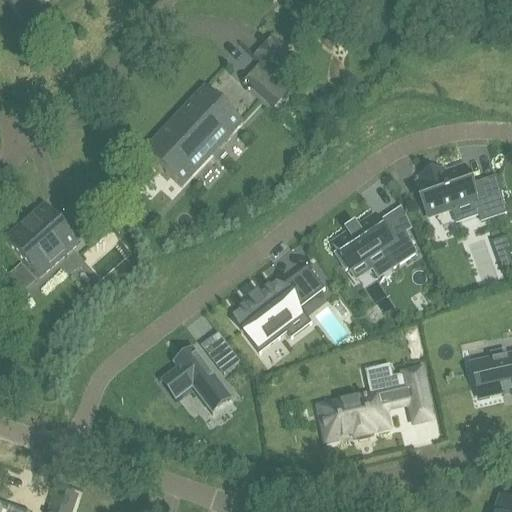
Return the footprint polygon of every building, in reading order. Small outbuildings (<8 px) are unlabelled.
[(5,5),(7,4),(22,22),(48,0),(2,0),(1,1),(5,5)] [(262,65),(270,72),(283,85),(300,66),(280,47),(262,65)] [(290,92),(283,85),(270,72),(252,91),(272,110),(290,92)] [(144,154),(181,189),(243,123),(205,88),(144,154)] [(421,184),(416,186),(428,218),(450,211),(456,226),(479,218),(481,223),(504,215),(504,216),(506,215),(497,177),(495,178),(495,179),(479,185),(479,187),(472,190),(471,186),(465,169),(444,176),(442,172),(441,173),(435,175),(420,180),(421,184)] [(78,217),(89,227),(111,204),(101,194),(78,217)] [(5,241),(25,263),(39,280),(79,244),(45,206),(5,241)] [(384,224),(381,227),(375,217),(358,229),(355,224),(344,232),(347,236),(332,246),(338,254),(335,256),(341,265),(340,265),(345,272),(348,270),(349,272),(381,251),(393,270),(415,256),(417,255),(405,232),(394,240),(384,224)] [(511,254),(506,240),(493,244),(503,272),(511,268),(511,263),(510,257),(511,255),(511,254)] [(275,336),(283,330),(291,340),(311,325),(300,310),(325,291),(307,268),(305,269),(305,270),(278,291),(274,287),(270,290),(270,289),(265,293),(261,296),(258,294),(258,295),(257,296),(259,299),(252,304),(250,302),(249,303),(248,302),(247,302),(250,305),(245,308),(240,312),(241,313),(237,316),(240,320),(239,320),(250,334),(248,335),(260,351),(276,338),(275,336)] [(426,358),(423,346),(409,349),(412,361),(426,358)] [(212,414),(230,400),(231,402),(233,401),(193,349),(192,350),(193,351),(174,365),(173,364),(172,365),(176,370),(159,382),(160,384),(162,383),(176,401),(174,402),(175,403),(192,391),(212,417),(213,416),(212,414)] [(471,366),(479,401),(511,393),(511,357),(505,358),(504,352),(491,355),(492,361),(471,366)] [(409,406),(414,425),(432,421),(421,371),(403,375),(403,377),(392,379),(389,367),(375,371),(377,381),(368,383),(371,397),(318,409),(326,444),(342,440),(341,438),(353,435),(354,441),(370,437),(374,436),(373,433),(389,430),(384,412),(409,406)] [(71,511),(77,496),(63,491),(57,490),(49,511),(71,511)] [(497,508),(495,511),(511,511),(511,501),(501,498),(499,503),(497,508)]
